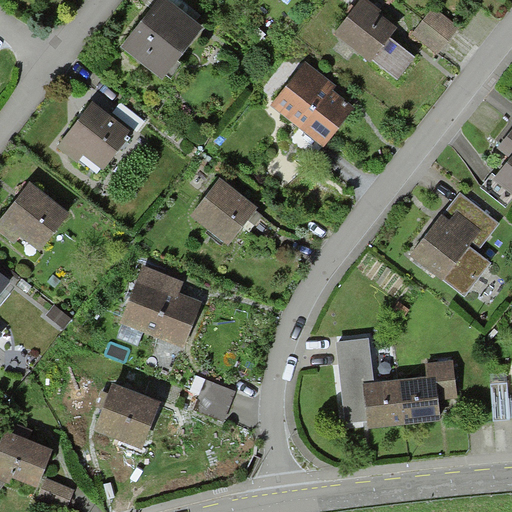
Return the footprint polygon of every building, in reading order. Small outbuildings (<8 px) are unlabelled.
[(156,78),(193,28),(155,0),(150,0),(115,48),(156,78)] [(388,36),(395,27),(360,0),(354,0),(328,34),(390,80),(410,53),(388,36)] [(453,29),(428,10),(408,35),(433,54),(453,29)] [(317,148),(348,107),(298,69),(267,110),(317,148)] [(103,163),(132,127),(93,97),(57,143),(77,159),(85,149),(103,163)] [(511,121),(497,142),(510,151),(494,173),(511,186),(511,121)] [(226,238),(256,200),(221,173),(192,211),(226,238)] [(39,245),(67,208),(27,179),(0,215),(0,226),(16,239),(22,232),(39,245)] [(473,252),(495,223),(456,194),(409,257),(459,295),(485,261),(473,252)] [(0,322),(0,294),(12,279),(0,269),(0,336),(7,328),(0,322)] [(174,295),(178,284),(135,269),(116,325),(179,346),(194,302),(174,295)] [(451,401),(447,362),(419,365),(420,375),(366,380),(364,352),(331,355),(337,412),(360,410),(362,427),(434,421),(432,403),(451,401)] [(225,418),(240,389),(214,376),(199,405),(225,418)] [(135,448),(151,403),(104,387),(88,432),(135,448)] [(33,487),(47,448),(23,440),(26,432),(2,421),(0,426),(0,485),(4,487),(7,478),(33,487)] [(63,504),(69,490),(41,479),(36,493),(63,504)]
